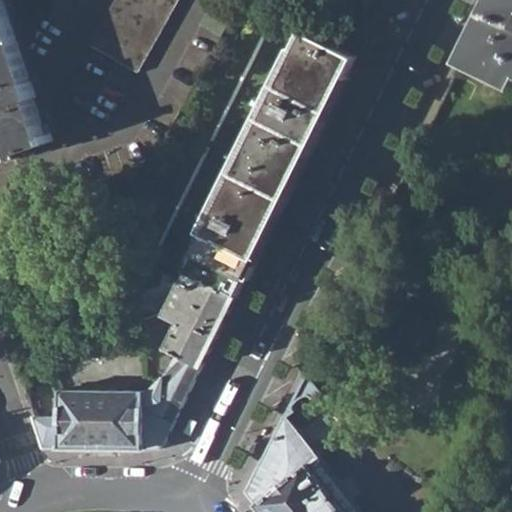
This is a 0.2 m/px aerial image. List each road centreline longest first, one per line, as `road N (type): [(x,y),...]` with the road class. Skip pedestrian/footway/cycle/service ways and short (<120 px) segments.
road 1 (tertiary): [(443,0),(190,511)]
road 2 (tertiary): [(188,511),(96,491),(37,502)]
road 3 (residential): [(0,383),(37,502)]
